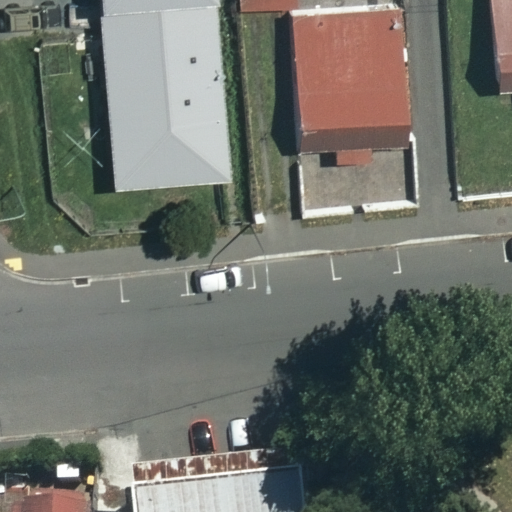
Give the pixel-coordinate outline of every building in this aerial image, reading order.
[(209,167),(197,0),(83,0),(95,175),(209,167)] [(511,0),(479,0),(481,79),(509,79),(509,95),(511,94),(511,0)] [(285,137),(320,136),(320,155),(359,155),(359,136),(388,136),(386,4),(283,5),(285,137)] [(271,511),(270,480),(129,490),(130,511),(271,511)] [(0,511),(86,511),(87,485),(0,484),(0,511)]
